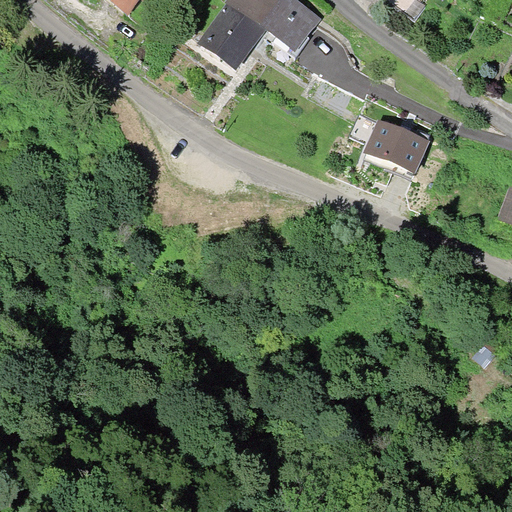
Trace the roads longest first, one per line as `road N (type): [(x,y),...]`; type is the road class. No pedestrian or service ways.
road 1 (residential): [(511,273),(233,147),(138,89),(28,0)]
road 2 (track): [(332,511),(242,471),(0,407)]
road 3 (residential): [(347,0),(511,125)]
